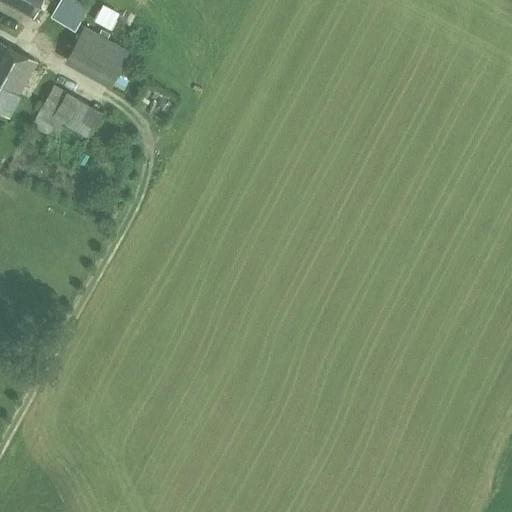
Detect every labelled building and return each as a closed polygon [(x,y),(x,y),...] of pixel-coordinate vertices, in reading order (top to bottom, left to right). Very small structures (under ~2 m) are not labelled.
[(0,0),(33,17),(36,12),(42,0),(0,0)] [(61,0),(52,16),(75,29),(87,8),(73,0),(61,0)] [(99,10),(94,19),(111,29),(116,19),(99,10)] [(64,62),(110,87),(129,50),(84,25),(64,62)] [(0,111),(8,116),(20,95),(18,94),(37,61),(0,41),(0,111)] [(53,83),(39,110),(89,137),(104,111),(53,83)]
